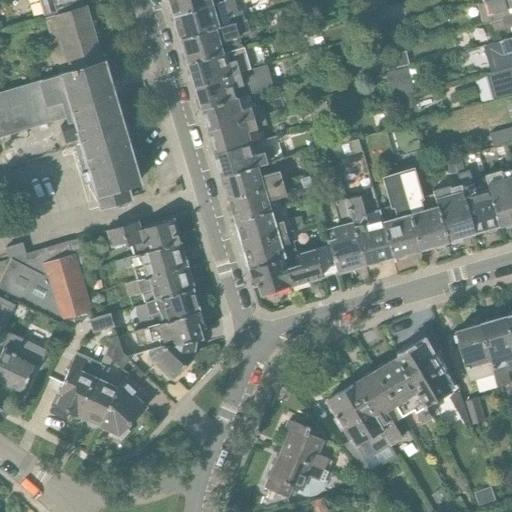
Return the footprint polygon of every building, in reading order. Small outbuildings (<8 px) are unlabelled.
[(41,0),(47,19),(62,14),(60,5),(76,0),(41,0)] [(169,0),(174,17),(222,3),(221,0),(169,0)] [(181,39),(247,20),(251,20),(245,0),(232,0),(222,3),(174,17),(181,39)] [(490,23),(511,16),(511,0),(503,0),(506,8),(487,13),(490,23)] [(85,7),(62,14),(47,19),(45,19),(51,39),(47,41),(54,65),(58,64),(62,75),(38,82),(0,93),(0,138),(66,118),(68,125),(73,123),(79,144),(73,146),(81,170),(86,168),(98,209),(131,199),(127,186),(140,182),(105,64),(103,65),(85,7)] [(364,37),(373,35),(367,14),(358,17),(364,37)] [(511,16),(490,23),(491,28),(504,25),(504,26),(510,25),(511,33),(511,16)] [(188,64),(233,52),(229,40),(251,33),(247,20),(181,39),(188,64)] [(511,37),(476,48),(478,56),(490,53),(492,59),(504,54),(504,55),(511,53),(511,37)] [(195,87),(239,74),(236,61),(233,52),(188,64),(195,87)] [(408,53),(385,56),(395,111),(417,107),(408,53)] [(376,73),(385,71),(382,61),(374,63),(376,73)] [(202,110),(235,99),(233,89),(252,83),(248,71),(239,74),(195,87),(202,110)] [(208,132),(264,116),(261,105),(241,111),(238,98),(235,99),(202,110),(208,132)] [(215,155),(250,144),(247,132),(267,126),(264,116),(208,132),(215,155)] [(505,145),(511,142),(511,127),(489,134),(493,148),(505,145)] [(330,148),(333,160),(360,152),(356,140),(330,148)] [(221,178),(258,167),(267,165),(275,162),(272,151),(264,153),(255,156),(251,144),(250,144),(215,155),(221,178)] [(474,233),(499,226),(487,188),(476,192),(470,170),(464,171),(460,157),(453,159),(456,173),(460,185),(474,233)] [(420,249),(448,241),(433,194),(422,197),(414,168),(406,170),(404,161),(394,164),(420,249)] [(392,257),(420,249),(394,164),(386,166),(389,176),(382,178),(391,206),(379,210),(379,213),(392,257)] [(228,199),(283,183),(279,171),(261,177),(258,167),(221,178),(228,199)] [(511,222),(511,169),(501,172),(501,170),(484,176),(487,188),(499,226),(511,222)] [(235,223),(272,212),(269,202),(287,197),(283,183),(228,199),(235,223)] [(448,241),(474,233),(460,185),(449,188),(449,186),(432,191),(433,194),(448,241)] [(365,265),(392,257),(379,213),(365,217),(360,196),(345,200),(365,265)] [(337,273),(365,265),(345,200),(333,203),(339,226),(331,228),(334,239),(326,241),(327,244),(328,243),(329,245),(337,273)] [(241,246),(286,233),(298,230),(296,220),(283,222),(279,209),(272,212),(235,223),(241,246)] [(134,256),(178,244),(172,221),(139,230),(137,222),(106,231),(111,249),(114,248),(114,247),(125,243),(127,247),(131,246),(134,256)] [(248,271),(284,259),(286,259),(282,247),(290,245),(286,233),(241,246),(248,271)] [(68,242),(11,259),(0,281),(0,290),(60,321),(92,312),(79,266),(85,264),(82,252),(72,255),(68,242)] [(136,279),(185,267),(179,243),(178,244),(134,256),(114,262),(118,272),(128,269),(129,272),(134,271),(136,279)] [(292,286),(337,273),(329,245),(314,249),(295,254),(295,265),(285,268),(292,286)] [(261,295),(292,286),(285,268),(284,259),(248,271),(253,287),(258,286),(261,295)] [(145,304),(191,289),(185,267),(136,279),(136,281),(125,285),(128,296),(129,297),(141,294),(145,304)] [(152,326),(198,313),(191,289),(145,304),(130,308),(133,315),(147,311),(152,326)] [(0,310),(0,325),(4,328),(14,310),(3,305),(0,310)] [(163,347),(201,337),(197,325),(202,323),(199,312),(198,313),(152,326),(133,331),(138,346),(161,339),(163,347)] [(93,334),(114,327),(110,314),(89,320),(93,334)] [(506,368),(511,366),(511,343),(505,317),(479,325),(480,326),(494,375),(498,388),(511,384),(506,368)] [(469,383),(494,375),(480,326),(455,333),(465,369),(469,383)] [(10,334),(0,355),(0,381),(22,392),(33,367),(14,358),(23,339),(10,334)] [(105,355),(112,361),(121,370),(130,361),(123,354),(117,336),(113,337),(105,355)] [(201,337),(163,347),(145,352),(146,356),(172,380),(194,358),(196,341),(202,339),(201,337)] [(396,359),(425,408),(452,391),(449,385),(451,384),(433,355),(432,356),(424,342),(396,359)] [(77,417),(77,416),(101,364),(76,353),(75,355),(76,356),(59,392),(58,392),(52,406),(77,417)] [(97,426),(100,427),(117,388),(104,382),(110,369),(108,368),(112,361),(105,355),(101,364),(77,416),(87,421),(88,424),(94,427),(97,426)] [(436,427),(434,425),(425,408),(396,359),(375,371),(403,418),(413,411),(421,425),(426,422),(430,430),(436,427)] [(354,384),(390,446),(403,439),(404,439),(400,433),(399,434),(393,423),(403,418),(375,371),(354,384)] [(117,388),(100,427),(111,432),(109,436),(121,441),(129,432),(126,429),(146,408),(134,397),(139,391),(124,378),(123,379),(124,380),(117,388)] [(365,461),(390,446),(354,384),(326,400),(336,417),(334,418),(342,431),(342,430),(349,442),(353,448),(356,446),(365,461)] [(460,413),(463,402),(462,397),(454,402),(460,413)] [(470,426),(485,422),(478,398),(463,402),(470,426)] [(281,451),(329,472),(334,461),(318,454),(324,441),(307,434),(309,429),(294,422),(281,451)] [(356,467),(365,461),(356,446),(353,448),(349,442),(339,448),(356,467)] [(329,472),(281,451),(265,488),(289,498),(294,488),(302,492),(307,493),(309,493),(312,493),(316,492),(319,491),(321,489),(322,486),(324,484),(329,472)]
